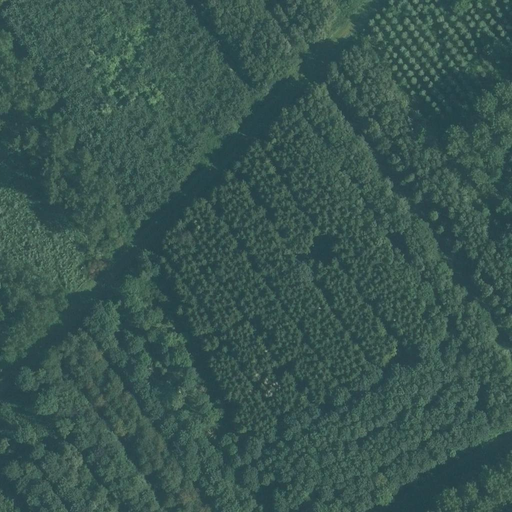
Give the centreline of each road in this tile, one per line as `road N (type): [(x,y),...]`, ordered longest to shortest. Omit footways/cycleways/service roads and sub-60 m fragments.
road 1 (track): [(0,484),(18,511),(395,511),(511,441)]
road 2 (track): [(379,0),(0,384)]
